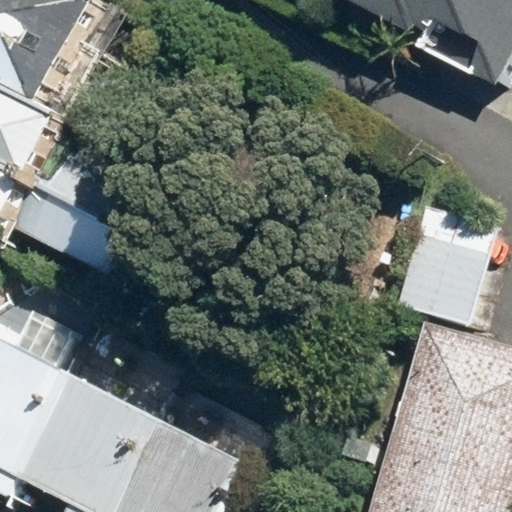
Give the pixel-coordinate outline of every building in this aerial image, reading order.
[(118,0),(0,0),(0,256),(22,268),(52,196),(144,249),(162,200),(76,153),(84,132),(73,127),(109,60),(99,55),(125,3),(118,0)] [(511,0),(364,0),(361,6),(430,42),(425,52),(507,95),(511,85),(511,0)] [(499,234),(423,212),(396,308),(472,330),(499,234)] [(511,511),(511,351),(430,329),(380,511),(511,511)] [(0,495),(9,479),(56,503),(51,511),(216,511),(241,464),(0,341),(0,495)]
